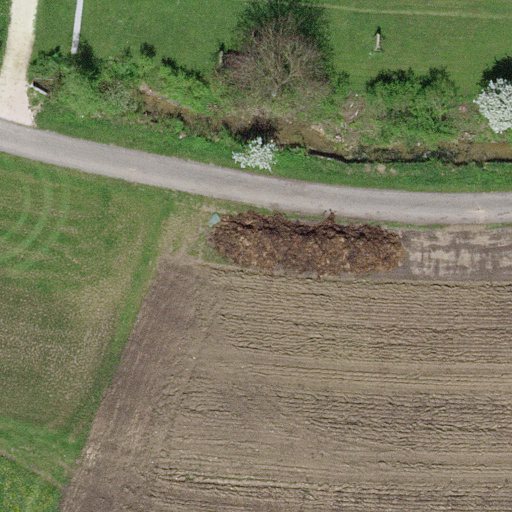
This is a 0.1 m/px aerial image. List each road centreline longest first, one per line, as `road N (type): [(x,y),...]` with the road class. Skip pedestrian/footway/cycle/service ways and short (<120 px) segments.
road 1 (unclassified): [(511,209),(382,207),(209,186),(0,134)]
road 2 (track): [(6,136),(26,0)]
